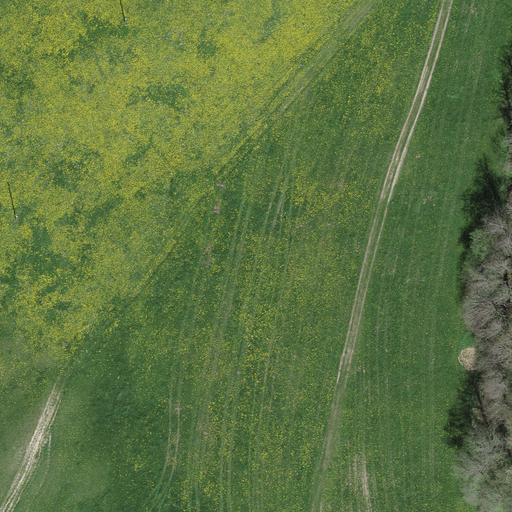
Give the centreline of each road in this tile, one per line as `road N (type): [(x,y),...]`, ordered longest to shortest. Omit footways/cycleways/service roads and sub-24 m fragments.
road 1 (track): [(7,511),(50,410),(79,365),(187,218),(378,0)]
road 2 (track): [(314,511),(378,211),(448,0)]
